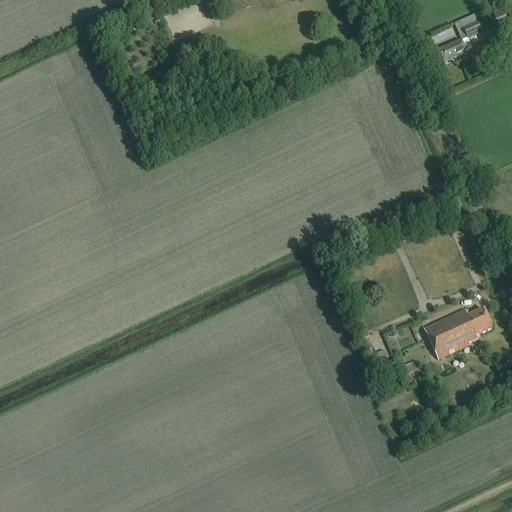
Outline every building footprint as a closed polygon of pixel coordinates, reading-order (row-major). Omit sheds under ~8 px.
[(463,27),(468,40),(482,34),(477,22),(463,27)] [(135,32),(146,27),(144,23),(133,28),(135,32)] [(460,42),(437,52),(443,65),(466,55),(460,42)] [(465,312),(424,331),(438,361),(470,346),(469,344),(478,340),(477,336),(491,329),(483,311),(468,318),(465,312)] [(387,357),(379,360),(381,366),(389,363),(387,357)] [(413,363),(401,368),(401,369),(404,376),(416,371),(413,363)]
